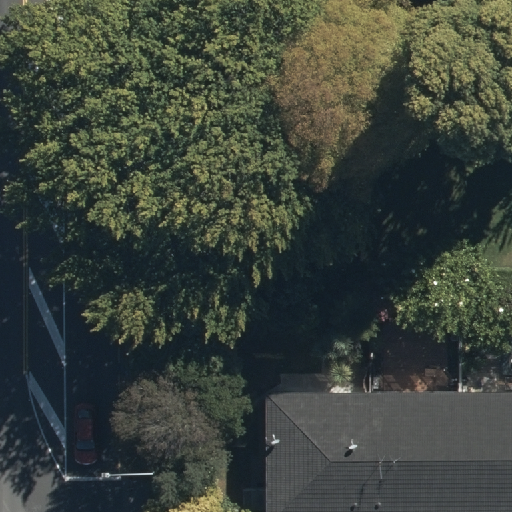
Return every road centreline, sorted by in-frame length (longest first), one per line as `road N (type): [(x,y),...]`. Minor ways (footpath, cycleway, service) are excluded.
road 1 (tertiary): [(91,0),(94,478),(71,511)]
road 2 (tertiary): [(22,511),(0,373)]
